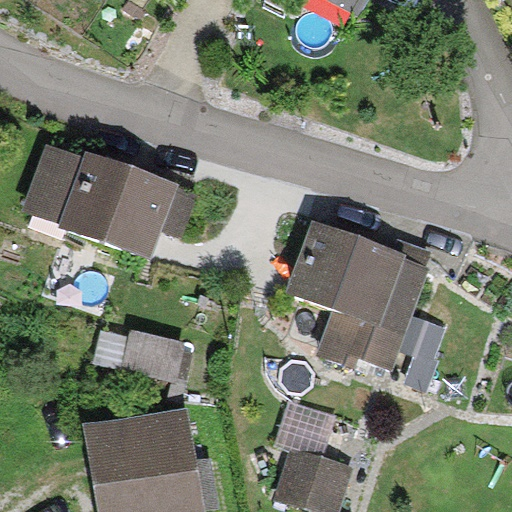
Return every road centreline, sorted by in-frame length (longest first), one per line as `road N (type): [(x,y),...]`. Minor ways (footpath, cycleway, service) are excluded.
road 1 (residential): [(0,68),(493,216),(511,207)]
road 2 (residential): [(511,121),(452,0)]
